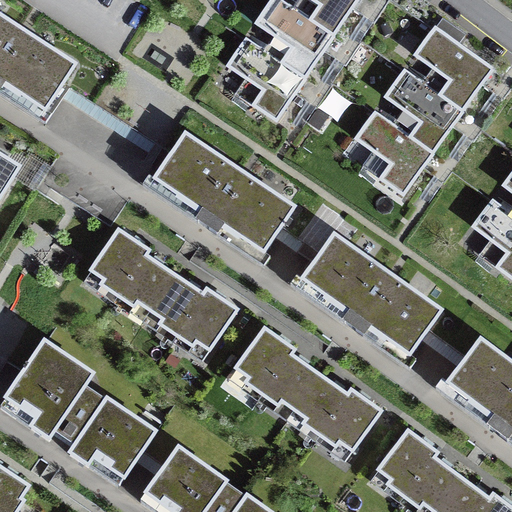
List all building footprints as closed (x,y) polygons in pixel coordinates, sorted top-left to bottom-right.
[(363,0),(303,0),(322,12),(312,27),(335,42),(363,0)] [(308,84),(335,42),(312,27),(274,1),(255,30),(292,54),(283,67),(308,84)] [(81,69),(0,17),(0,90),(48,120),(81,69)] [(498,64),(436,23),(415,54),(453,80),(443,94),(467,110),(498,64)] [(278,128),(308,84),(283,67),(243,41),(214,85),(278,128)] [(413,53),(405,63),(421,75),(429,65),(413,53)] [(439,151),(467,110),(443,94),(406,69),(387,98),(423,122),(414,135),(439,151)] [(409,196),(439,151),(414,135),(375,108),(345,153),(409,196)] [(298,217),(186,140),(155,186),(267,263),(298,217)] [(0,159),(0,209),(23,174),(0,159)] [(511,173),(501,189),(511,196),(511,173)] [(511,279),(511,215),(489,200),(459,245),(511,279)] [(88,277),(119,299),(145,261),(150,255),(119,233),(88,277)] [(446,320),(334,242),(303,286),(415,363),(446,320)] [(119,299),(146,317),(172,280),(145,261),(119,299)] [(146,317),(179,339),(204,302),(172,280),(146,317)] [(209,295),(204,302),(179,339),(211,362),(242,317),(209,295)] [(234,377),(264,399),(292,361),(296,355),(266,333),(234,377)] [(109,402),(101,413),(85,402),(98,384),(44,346),(0,408),(0,411),(18,424),(22,418),(36,427),(29,437),(51,452),(73,420),(90,431),(68,463),(90,479),(95,471),(126,492),(163,439),(109,402)] [(511,368),(483,347),(449,391),(511,438),(511,368)] [(264,399),(289,417),(317,379),(292,361),(264,399)] [(348,402),(317,379),(289,417),(319,440),(348,402)] [(353,394),(348,402),(319,440),(352,464),(386,418),(353,394)] [(377,475),(407,499),(435,465),(439,460),(409,436),(377,475)] [(262,511),(247,501),(239,511),(224,501),(232,490),(177,451),(140,502),(154,511),(262,511)] [(436,511),(459,484),(435,465),(407,499),(423,511),(436,511)] [(19,511),(33,491),(2,471),(0,473),(0,511),(19,511)] [(436,511),(487,511),(490,509),(459,484),(436,511)] [(510,511),(496,501),(490,509),(487,511),(510,511)]
